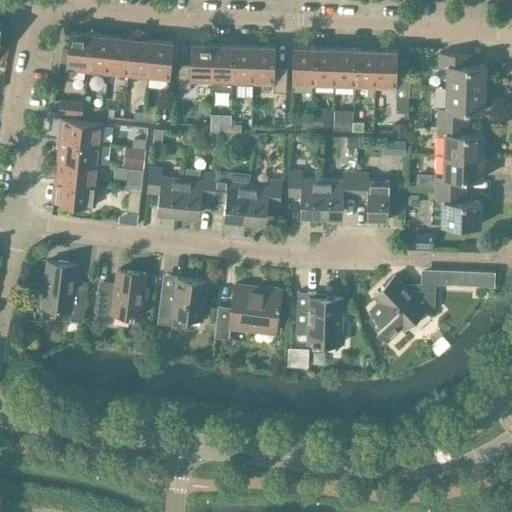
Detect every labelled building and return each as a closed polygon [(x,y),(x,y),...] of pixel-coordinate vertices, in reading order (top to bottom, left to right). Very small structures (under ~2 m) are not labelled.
[(88,70),(92,33),(70,30),(66,68),(88,70)] [(108,72),(112,35),(92,33),(88,70),(108,72)] [(128,75),(132,37),(112,35),(108,72),(128,75)] [(149,77),(152,39),(132,37),(128,75),(149,77)] [(170,79),(174,41),(152,39),(149,77),(170,79)] [(212,81),(213,43),(192,42),(191,63),(179,63),(178,87),(191,88),(191,80),(212,81)] [(233,82),(234,44),(213,43),(212,81),(212,89),(232,90),(233,82)] [(253,83),(254,44),(234,44),(233,82),(253,83)] [(287,91),(287,67),(275,66),(275,45),(254,44),(253,83),(274,83),(274,91),(287,91)] [(314,85),(315,47),(294,46),(292,84),(314,85)] [(335,85),(336,47),(315,47),(314,85),(335,85)] [(355,86),(356,48),(336,47),(335,85),(355,86)] [(375,87),(376,49),(356,48),(355,86),(375,87)] [(410,71),(397,70),(398,49),(376,49),(375,87),(396,87),(396,95),(409,96),(410,71)] [(465,52),(440,51),(440,64),(447,65),(447,86),(486,87),(487,65),(465,64),(465,52)] [(485,109),(486,87),(447,86),(446,107),(438,106),(438,119),(463,120),(463,109),(485,109)] [(84,101),(72,100),(60,99),(59,111),(71,112),(83,113),(84,101)] [(103,115),(104,107),(94,106),(93,114),(103,115)] [(114,116),(115,108),(104,107),(103,115),(114,116)] [(144,120),(145,111),(135,110),(134,119),(144,120)] [(154,121),(155,112),(145,111),(144,120),(154,121)] [(353,130),(353,121),(354,114),(343,113),(343,129),(353,130)] [(102,143),(104,122),(73,119),(61,117),(59,139),(102,143)] [(312,128),(313,119),(302,119),(302,128),(312,128)] [(323,128),(323,120),(313,119),(312,128),(323,128)] [(462,132),(463,120),(438,119),(437,132),(445,133),(444,154),(483,155),(484,133),(462,132)] [(364,121),(353,121),(353,130),(363,130),(364,121)] [(231,131),(232,123),(221,122),(221,131),(231,131)] [(241,132),(241,123),(232,123),(231,131),(241,132)] [(146,148),(147,135),(138,134),(137,147),(145,148),(146,148)] [(100,163),(102,143),(59,139),(57,159),(100,163)] [(144,162),(145,148),(137,147),(136,147),(135,161),(144,162)] [(483,177),(483,155),(444,154),(444,175),(436,175),(435,188),(461,188),(461,177),(483,177)] [(97,183),(100,163),(57,159),(55,179),(97,183)] [(178,213),(182,176),(162,174),(163,167),(150,166),(147,190),(159,191),(157,211),(168,212),(178,213)] [(214,197),(216,172),(204,171),(203,178),(198,178),(199,168),(187,167),(186,177),(182,176),(178,213),(200,216),(202,196),(214,197)] [(142,184),(144,170),(135,169),(134,183),(142,184)] [(322,215),(323,178),(302,177),(302,170),(290,170),(289,194),(301,195),(300,215),(322,215)] [(355,196),(356,171),(343,171),(343,178),(323,178),(322,215),(343,216),(344,196),(355,196)] [(369,172),(356,171),(355,196),(367,197),(366,217),(388,217),(390,180),(369,179),(369,172)] [(245,220),(249,183),(228,181),(229,174),(216,172),(214,197),(225,198),(223,218),(234,219),(245,220)] [(269,185),(249,183),(245,220),(266,223),(268,203),(280,204),(282,180),(270,178),(269,185)] [(95,205),(97,183),(55,179),(53,201),(95,205)] [(139,212),(141,188),(129,187),(127,211),(139,212)] [(460,200),(461,188),(435,188),(435,200),(431,200),(431,222),(442,222),(481,224),(482,201),(460,200)] [(421,232),(404,232),(404,248),(420,249),(421,232)] [(77,263),(48,260),(42,306),(70,309),(72,319),(83,321),(87,289),(74,287),(77,263)] [(140,315),(146,272),(118,268),(116,285),(99,283),(95,318),(113,320),(114,311),(130,313),(130,314),(140,315)] [(395,273),(373,294),(379,300),(370,309),(380,319),(376,322),(380,326),(378,328),(388,339),(402,325),(405,328),(426,308),(429,311),(435,305),(436,282),(421,282),(411,291),(395,273)] [(175,296),(161,295),(158,322),(172,324),(174,314),(203,317),(207,280),(177,276),(175,296)] [(279,306),(282,289),(277,289),(278,287),(266,286),(266,287),(234,283),(231,306),(218,304),(215,336),(229,338),(230,326),(275,331),(279,306)] [(316,296),(316,291),(297,291),(296,333),(308,333),(307,341),(341,342),(341,325),(344,325),(344,313),(342,312),(342,296),(316,296)] [(291,365),(312,365),(312,346),(291,346),(291,365)]
